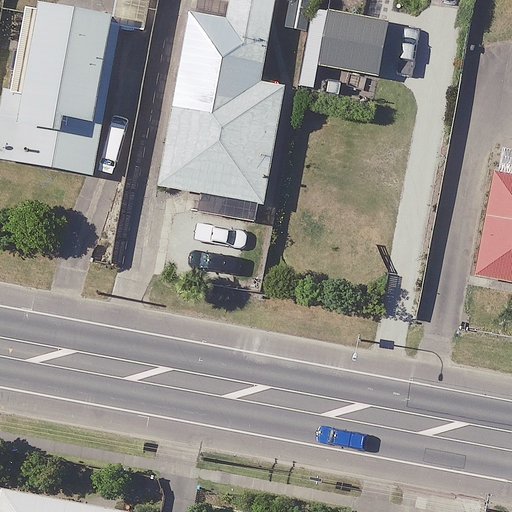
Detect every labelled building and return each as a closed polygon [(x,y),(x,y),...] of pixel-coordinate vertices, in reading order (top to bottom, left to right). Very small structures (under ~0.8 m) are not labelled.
[(298,91),(285,89),(275,87),(278,75),(266,73),(278,0),(235,0),(231,24),(193,18),(164,190),(203,197),(200,215),(259,225),(262,209),(277,212),(298,91)] [(333,0),(331,16),(316,13),(303,90),(313,91),(310,108),(376,119),(390,37),(395,0),(333,0)] [(124,23),(32,6),(16,92),(8,91),(0,135),(0,160),(95,178),(124,23)] [(511,163),(498,161),(476,279),(511,285),(511,163)] [(109,511),(3,493),(0,510),(0,511),(109,511)]
